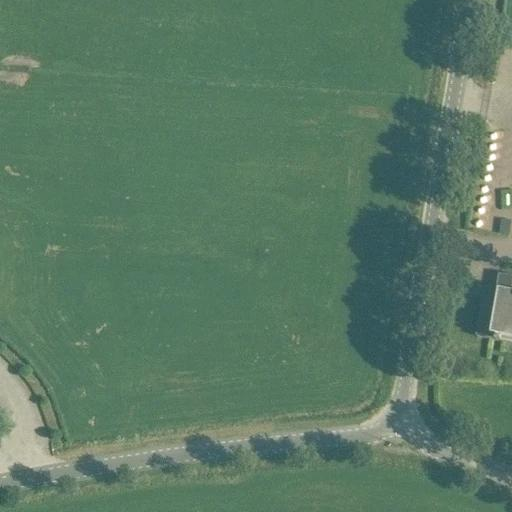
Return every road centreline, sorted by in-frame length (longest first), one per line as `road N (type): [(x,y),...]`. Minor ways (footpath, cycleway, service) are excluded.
road 1 (unclassified): [(398,430),(472,0)]
road 2 (unclassified): [(0,486),(398,430)]
road 3 (unclassified): [(511,479),(398,430)]
